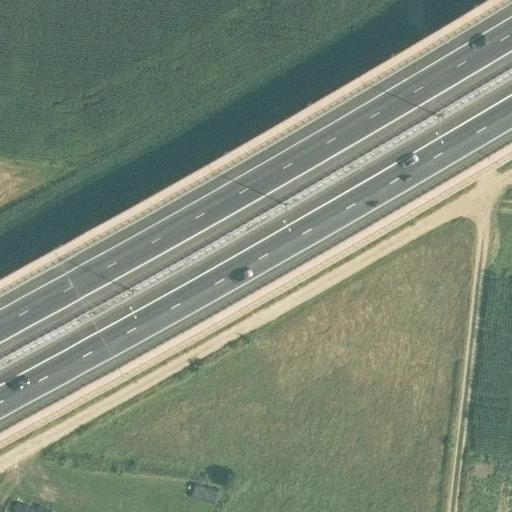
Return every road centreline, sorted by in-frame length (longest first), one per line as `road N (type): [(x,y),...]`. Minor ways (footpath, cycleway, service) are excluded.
road 1 (track): [(0,461),(486,188),(485,151),(413,0)]
road 2 (motorway): [(511,11),(0,305)]
road 3 (motorway): [(0,381),(511,90)]
road 4 (track): [(450,511),(486,188),(511,171)]
